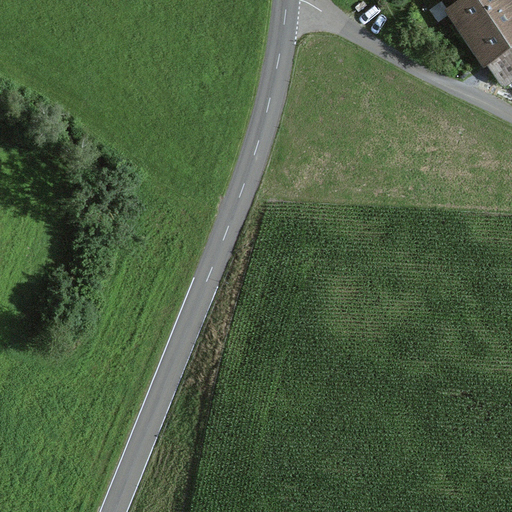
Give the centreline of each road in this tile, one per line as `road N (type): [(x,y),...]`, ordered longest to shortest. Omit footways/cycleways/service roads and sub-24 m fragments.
road 1 (tertiary): [(112,511),(240,194),(287,0)]
road 2 (unclassified): [(292,0),(511,114)]
